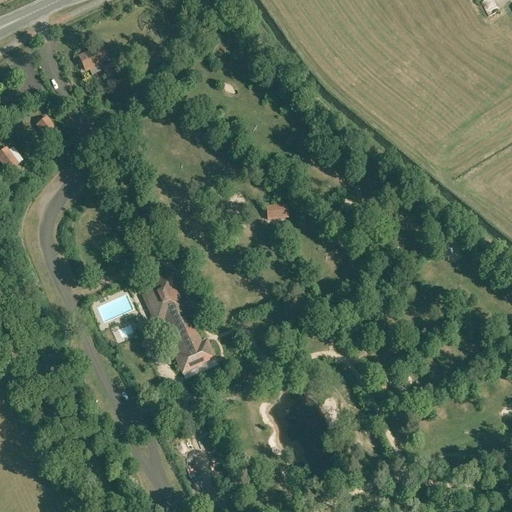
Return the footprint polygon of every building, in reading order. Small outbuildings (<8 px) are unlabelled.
[(103,53),(101,47),(79,58),(85,72),(101,65),(107,78),(117,73),(107,51),(103,53)] [(49,142),(59,134),(46,119),(37,127),(49,142)] [(0,161),(9,174),(19,166),(7,150),(0,155),(0,161)] [(267,222),(289,219),(287,205),(265,207),(267,222)] [(199,341),(186,311),(187,310),(170,274),(139,288),(155,324),(170,318),(183,348),(199,341)] [(214,359),(207,344),(207,345),(202,348),(202,346),(186,354),(185,353),(182,354),(181,353),(174,356),(182,373),(214,359)] [(158,427),(177,420),(172,407),(154,414),(158,427)]
